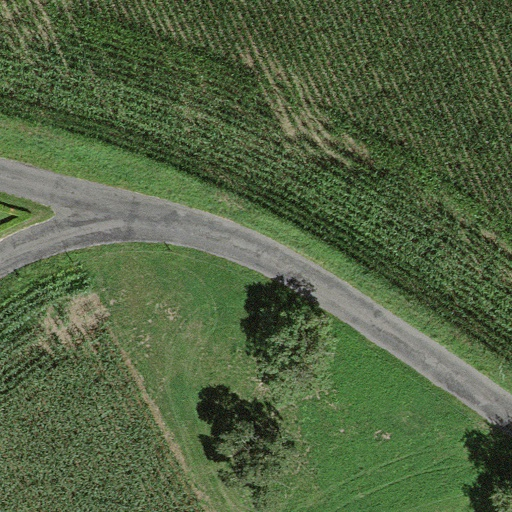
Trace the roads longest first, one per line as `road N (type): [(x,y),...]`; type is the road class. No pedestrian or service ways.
road 1 (unclassified): [(511,411),(233,238),(115,207)]
road 2 (unclassified): [(0,267),(115,207)]
road 3 (unclassified): [(115,207),(0,164)]
